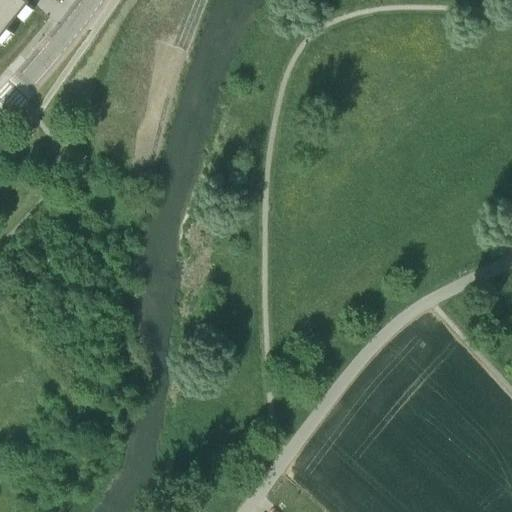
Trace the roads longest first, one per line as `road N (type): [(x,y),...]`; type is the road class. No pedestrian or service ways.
road 1 (unclassified): [(248,511),(381,338),(427,301),(511,261)]
road 2 (secondary): [(0,109),(92,0)]
